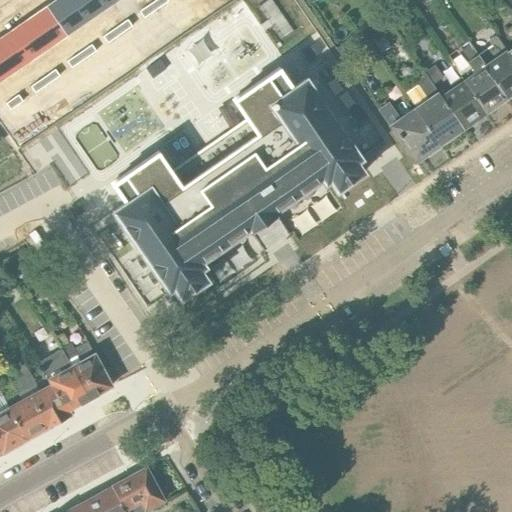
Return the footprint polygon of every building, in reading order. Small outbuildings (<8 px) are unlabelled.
[(69,0),(54,0),(46,6),(66,35),(84,22),(69,0)] [(95,0),(69,0),(84,22),(102,10),(95,0)] [(95,0),(102,10),(116,0),(95,0)] [(167,0),(155,0),(151,3),(156,9),(168,1),(167,0)] [(151,3),(139,11),(143,18),(156,9),(151,3)] [(46,6),(28,18),(48,47),(66,35),(46,6)] [(371,44),(392,28),(379,12),(360,28),(371,44)] [(28,18),(10,31),(30,60),(48,47),(28,18)] [(127,19),(115,28),(119,34),(132,26),(127,19)] [(511,42),(505,47),(497,34),(507,51),(511,57),(511,25),(505,30),(510,36),(511,35),(511,42)] [(115,28),(103,37),(107,43),(119,34),(115,28)] [(359,29),(343,42),(355,57),(371,44),(365,37),(359,29)] [(10,31),(0,37),(0,54),(12,72),(30,60),(10,31)] [(491,47),(479,55),(508,98),(510,96),(511,96),(511,57),(507,51),(497,34),(487,42),(491,47)] [(91,44),(79,53),(83,59),(96,51),(91,44)] [(472,69),(461,77),(486,113),(488,112),(492,113),(497,110),(498,105),(508,98),(479,55),(473,47),(465,53),(470,60),(467,62),(472,69)] [(79,53),(67,61),(71,68),(83,59),(79,53)] [(0,54),(0,80),(12,72),(0,54)] [(424,72),(425,74),(432,85),(443,77),(435,64),(424,72)] [(157,150),(110,183),(124,203),(112,211),(168,292),(173,288),(181,299),(207,281),(200,270),(205,267),(201,262),(249,230),(250,232),(276,214),(274,212),(322,180),(325,184),(330,181),(337,192),(364,173),(362,171),(356,163),(361,159),(305,78),(293,86),(279,66),(231,99),(255,133),(214,162),(181,184),(157,150)] [(43,78),(47,84),(59,76),(55,70),(43,78)] [(415,106),(413,108),(439,145),(442,148),(455,140),(452,136),(463,129),(439,95),(432,85),(425,74),(419,78),(418,83),(428,97),(415,106)] [(450,87),(439,95),(463,129),(473,122),(477,123),(483,120),(483,115),(486,113),(461,77),(449,85),(450,87)] [(47,84),(43,78),(30,86),(35,93),(47,84)] [(18,95),(6,103),(10,110),(22,101),(18,95)] [(389,104),(379,110),(415,162),(425,155),(428,158),(442,148),(439,145),(413,108),(398,118),(389,104)] [(26,259),(20,251),(10,258),(15,266),(26,259)] [(63,349),(90,400),(99,395),(98,393),(112,386),(111,385),(111,381),(108,379),(87,341),(74,349),(70,342),(68,343),(64,334),(56,339),(62,349),(63,349)] [(63,349),(62,349),(39,361),(48,377),(46,378),(49,383),(67,417),(71,415),(68,410),(80,404),(80,405),(90,400),(63,349)] [(19,377),(29,372),(24,363),(14,369),(19,377)] [(26,390),(36,384),(29,372),(19,377),(26,390)] [(18,394),(26,390),(19,377),(10,383),(16,395),(18,394)] [(49,383),(38,389),(29,394),(49,429),(58,424),(57,423),(67,417),(49,383)] [(0,443),(5,452),(26,440),(8,406),(0,391),(0,443)] [(49,429),(29,394),(20,399),(8,406),(26,440),(39,433),(39,434),(49,429)] [(146,468),(112,487),(124,511),(148,511),(149,511),(147,509),(163,500),(161,496),(163,493),(160,488),(156,487),(153,482),(155,478),(152,473),(148,472),(146,468)] [(124,511),(112,487),(89,499),(95,511),(124,511)] [(95,511),(89,499),(67,511),(66,511),(95,511)]
